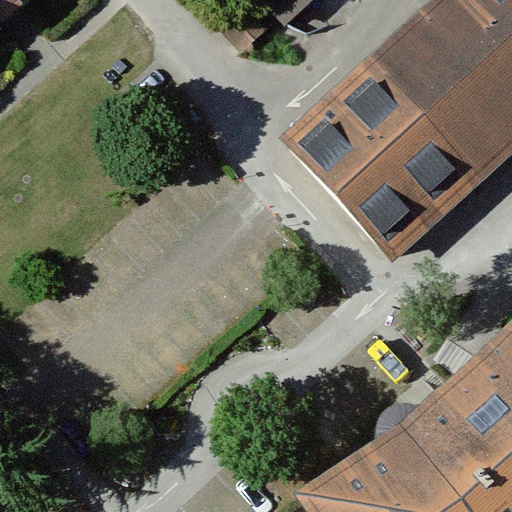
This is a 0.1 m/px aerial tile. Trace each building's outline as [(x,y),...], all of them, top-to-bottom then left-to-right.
[(0,0),(0,51),(55,0),(0,0)] [(268,31),(240,0),(232,0),(209,21),(241,55),(268,31)] [(299,0),(269,0),(284,15),(299,0)] [(511,160),(511,0),(437,0),(283,140),(396,265),(511,160)] [(511,511),(511,330),(401,432),(295,502),(301,511),(511,511)]
